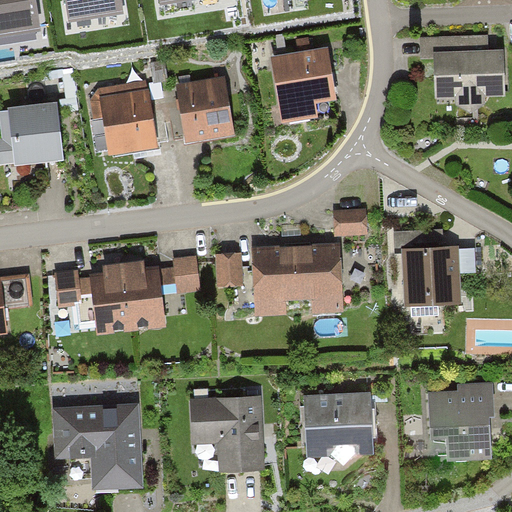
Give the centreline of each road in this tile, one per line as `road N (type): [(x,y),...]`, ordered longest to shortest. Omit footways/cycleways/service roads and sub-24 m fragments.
road 1 (residential): [(0,240),(288,203),(360,149)]
road 2 (residential): [(511,237),(360,149)]
road 3 (residential): [(360,149),(382,72),(376,0)]
